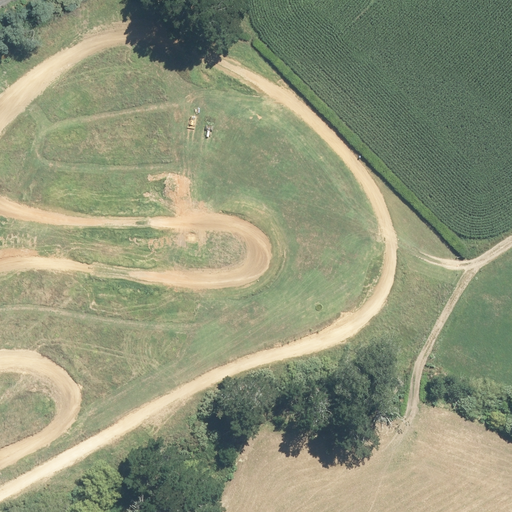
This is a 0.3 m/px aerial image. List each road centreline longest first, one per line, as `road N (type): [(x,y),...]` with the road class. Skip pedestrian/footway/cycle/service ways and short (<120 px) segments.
road 1 (track): [(0,120),(63,61),(114,33),(172,40),(311,114),(360,179),(388,234),(385,286),(366,320),(0,494)]
road 2 (track): [(0,261),(151,280),(210,279),(250,268),(268,246),(260,224),(234,216),(147,224),(48,218),(0,206)]
road 3 (track): [(0,463),(73,428),(76,393),(61,373),(0,368)]
road 4 (track): [(511,237),(472,265),(388,243)]
